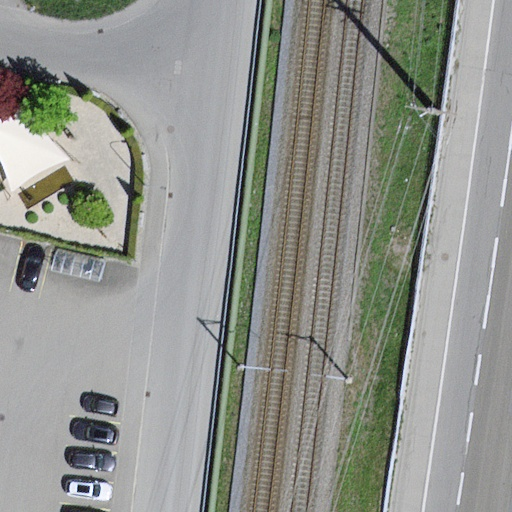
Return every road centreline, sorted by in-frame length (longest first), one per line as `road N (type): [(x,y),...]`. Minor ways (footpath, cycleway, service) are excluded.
road 1 (unclassified): [(215,82),(167,511)]
road 2 (unknown): [(185,348),(77,333),(51,335),(30,350),(18,371),(0,505)]
road 3 (unclassified): [(0,39),(215,82)]
